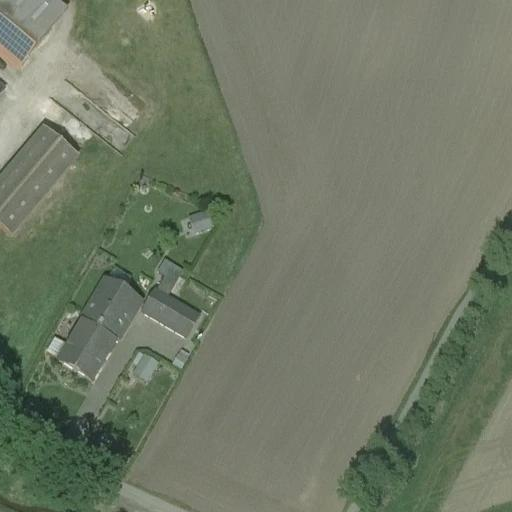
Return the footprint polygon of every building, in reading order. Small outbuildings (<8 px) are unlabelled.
[(0,0),(0,50),(18,66),(48,31),(11,0),(0,0)] [(42,129),(0,179),(0,223),(11,233),(75,156),(42,129)] [(213,210),(192,216),(196,231),(217,225),(213,210)] [(140,301),(105,280),(85,315),(119,335),(140,301)] [(198,315),(155,290),(143,311),(186,336),(198,315)] [(119,335),(85,315),(59,360),(91,379),(92,378),(91,378),(103,357),(104,358),(117,336),(118,337),(119,335)] [(142,351),(133,373),(153,381),(162,359),(142,351)]
